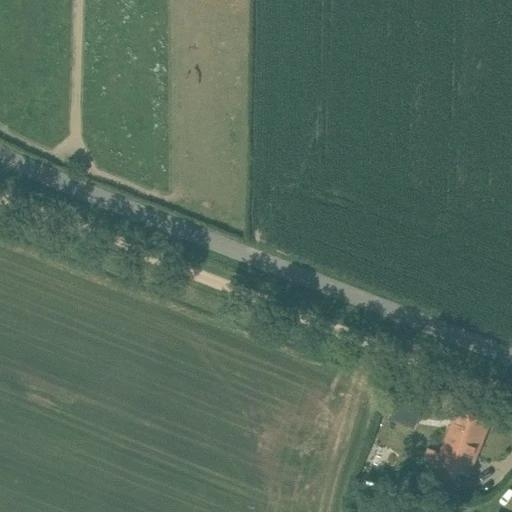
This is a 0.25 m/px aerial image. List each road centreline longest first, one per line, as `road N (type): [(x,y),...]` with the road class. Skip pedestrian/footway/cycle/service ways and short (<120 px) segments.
road 1 (unclassified): [(511,358),(0,156)]
road 2 (track): [(0,199),(338,326)]
road 3 (unclassified): [(511,395),(338,326)]
